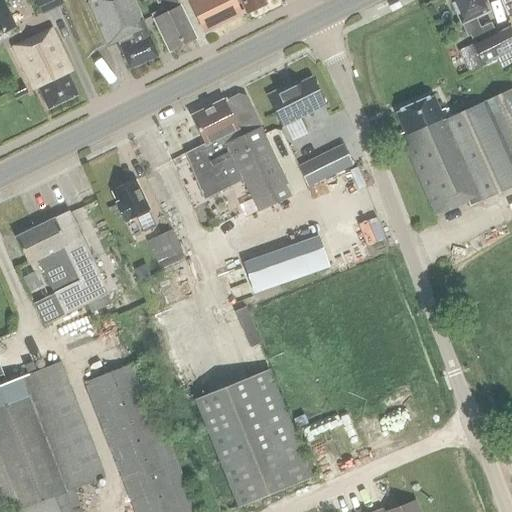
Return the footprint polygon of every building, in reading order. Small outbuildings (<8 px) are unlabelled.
[(0,0),(0,35),(14,29),(0,0)] [(129,70),(157,57),(148,36),(146,31),(143,22),(133,0),(86,0),(106,47),(119,42),(121,46),(121,52),(129,70)] [(155,0),(158,4),(159,3),(162,9),(151,15),(153,20),(168,51),(195,39),(180,8),(180,7),(176,0),(165,0),(165,1),(164,0),(143,0),(144,2),(147,0),(155,0)] [(188,0),(189,0),(187,1),(204,34),(218,27),(241,16),(233,0),(188,0)] [(261,0),(239,0),(247,14),(264,5),(261,0)] [(511,33),(508,25),(494,32),(490,24),(480,29),(474,18),(489,11),(483,0),(449,0),(461,24),(462,24),(467,36),(470,35),(474,43),(472,44),(482,66),(495,60),(511,51),(511,33)] [(511,0),(498,0),(508,19),(511,17),(511,0)] [(13,48),(32,91),(39,88),(48,107),(75,95),(66,75),(73,72),(54,29),(13,48)] [(511,51),(495,60),(499,70),(511,63),(511,51)] [(283,126),(325,104),(312,77),(287,90),(285,87),(268,96),(283,126)] [(10,91),(15,100),(27,94),(23,85),(10,91)] [(433,96),(395,113),(404,133),(399,135),(435,216),(468,201),(470,206),(511,187),(511,89),(448,118),(443,109),(440,111),(433,96)] [(260,212),(279,203),(291,198),(285,186),(289,184),(258,123),(247,98),(239,96),(225,103),(224,101),(192,117),(205,142),(187,152),(206,201),(244,181),(260,212)] [(342,144),(310,161),(320,180),(352,164),(342,144)] [(116,190),(120,202),(118,203),(126,221),(136,216),(143,232),(157,226),(138,181),(116,190)] [(91,314),(112,303),(106,292),(109,290),(68,210),(16,236),(29,263),(37,258),(54,292),(35,302),(45,323),(85,302),(91,314)] [(160,269),(183,259),(180,252),(171,230),(156,236),(166,259),(157,263),(160,269)] [(318,237),(299,244),(309,274),(328,267),(318,237)] [(0,511),(84,511),(75,488),(107,475),(60,360),(37,369),(33,359),(25,363),(27,370),(4,379),(0,369),(0,511)] [(84,382),(135,511),(193,511),(197,510),(138,360),(84,382)] [(268,369),(194,399),(237,508),(312,477),(268,369)] [(338,465),(412,432),(401,407),(327,440),(338,465)] [(418,511),(415,501),(386,511),(382,511),(382,509),(373,511),(418,511)]
